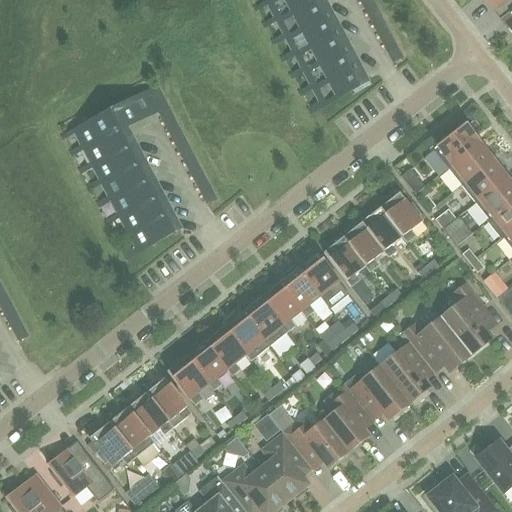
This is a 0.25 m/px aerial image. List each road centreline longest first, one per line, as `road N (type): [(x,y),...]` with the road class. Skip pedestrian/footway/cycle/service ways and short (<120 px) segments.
road 1 (residential): [(476,53),(0,431)]
road 2 (residential): [(511,376),(342,511)]
